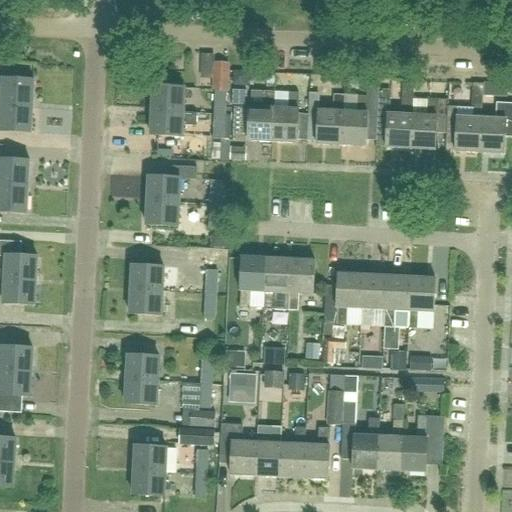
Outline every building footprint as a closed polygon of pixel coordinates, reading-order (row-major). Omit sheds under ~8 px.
[(212,92),(214,92),(227,93),(228,93),(229,65),(213,64),(212,92)] [(247,81),(248,73),(234,73),(233,86),(241,86),(247,81)] [(0,106),(33,108),(35,82),(2,80),(1,100),(0,100),(0,106)] [(457,118),(455,153),(480,154),(481,119),(483,86),(473,85),(471,119),(457,118)] [(484,85),(483,97),(495,97),(495,86),(484,85)] [(387,139),(386,150),(410,151),(412,116),(414,88),(403,87),(402,115),(388,114),(388,117),(387,139)] [(184,114),(184,113),(185,89),(153,88),(152,112),(184,114)] [(225,117),(227,93),(214,92),(213,116),(225,117)] [(248,143),(272,144),(274,109),(275,93),(265,92),(252,92),(251,108),(250,108),(249,109),(234,108),(233,134),(248,135),(248,143)] [(274,109),(272,144),(297,145),(297,141),(299,113),(299,110),(298,110),(299,94),(289,94),(288,109),(274,109)] [(317,143),(317,146),(341,147),(343,112),(344,96),(334,96),(333,112),(319,111),(318,113),(308,112),(306,142),(317,143)] [(343,112),(341,147),(366,149),(368,113),(367,113),(368,97),(358,97),(357,113),(343,112)] [(412,116),(410,151),(435,152),(437,117),(445,117),(445,100),(426,99),(426,110),(427,110),(426,116),(412,116)] [(481,119),(480,154),(504,156),(505,136),(511,136),(511,104),(496,104),(495,120),(481,119)] [(0,133),(32,134),(33,108),(0,106),(0,113),(1,113),(0,123),(0,133)] [(184,114),(152,112),(151,136),(158,137),(157,156),(182,157),(183,127),(197,127),(197,114),(184,113),(184,114)] [(307,113),(299,113),(297,141),(306,142),(307,113)] [(368,113),(366,142),(376,142),(377,114),(368,113)] [(224,141),(225,117),(213,116),(212,140),(224,141)] [(377,138),(387,139),(388,117),(378,117),(377,138)] [(231,149),(230,161),(242,162),(243,150),(231,149)] [(0,186),(29,188),(30,162),(0,160),(0,186)] [(148,202),(180,204),(181,180),(197,180),(198,168),(174,167),(173,179),(149,177),(148,202)] [(209,205),(221,206),(222,183),(210,182),(209,205)] [(0,213),(28,215),(29,188),(0,186),(0,213)] [(178,228),(180,204),(148,202),(146,226),(178,228)] [(219,231),(221,206),(209,205),(208,230),(219,231)] [(5,280),(37,282),(38,257),(21,257),(22,243),(0,241),(0,256),(6,257),(5,280)] [(265,294),(267,259),(242,257),(240,292),(241,293),(240,308),(250,309),(251,293),(265,294)] [(288,311),(291,260),(267,259),(265,294),(264,310),(288,311)] [(291,260),(288,311),(298,311),(299,295),(313,296),(315,261),(291,260)] [(131,291),(163,292),(164,268),(132,266),(131,291)] [(205,295),(216,296),(217,272),(206,271),(205,295)] [(362,311),(363,275),(338,274),(338,287),(326,287),(324,325),(347,326),(348,310),(362,311)] [(386,312),(387,277),(363,275),(362,311),(361,326),(371,327),(372,311),(386,312)] [(409,329),(411,278),(387,277),(386,312),(385,328),(409,329)] [(411,278),(409,329),(419,329),(419,313),(434,314),(436,279),(411,278)] [(5,280),(0,279),(0,292),(4,293),(4,305),(36,306),(37,282),(5,280)] [(162,316),(163,292),(131,291),(130,315),(162,316)] [(215,320),(216,296),(205,295),(203,319),(215,320)] [(346,351),(347,340),(324,340),(323,367),(335,367),(335,351),(346,351)] [(307,345),(306,360),(319,361),(320,345),(307,345)] [(0,372),(32,373),(33,349),(1,347),(0,372)] [(265,351),(264,365),(285,366),(286,353),(265,351)] [(127,380),(159,382),(160,358),(128,356),(127,380)] [(228,368),(239,368),(244,368),(245,364),(245,358),(229,357),(228,368)] [(382,358),(363,357),(362,369),(382,370),(382,358)] [(391,357),(390,371),(406,371),(406,358),(391,357)] [(412,358),(411,372),(432,373),(433,359),(412,358)] [(200,382),(212,382),(220,382),(222,362),(202,361),(200,382)] [(32,373),(0,372),(0,371),(0,412),(17,413),(18,397),(31,398),(32,373)] [(283,391),(284,374),(265,373),(264,390),(283,391)] [(304,388),(305,376),(289,375),(288,387),(304,388)] [(230,376),(229,389),(255,390),(256,378),(230,376)] [(342,426),(345,377),(329,377),(326,426),(342,426)] [(358,378),(345,377),(344,396),(357,397),(358,378)] [(158,406),(159,382),(127,380),(126,405),(158,406)] [(416,380),(405,380),(405,392),(416,393),(416,380)] [(211,410),(212,382),(200,382),(199,409),(211,410)] [(214,429),(215,414),(191,412),(190,428),(214,429)] [(403,438),(401,473),(426,474),(428,441),(443,442),(444,432),(445,418),(427,417),(427,423),(418,422),(417,438),(403,438)] [(377,472),(379,436),(380,420),(370,420),(369,436),(356,435),(356,424),(343,424),(341,460),(353,460),(353,470),(377,472)] [(394,421),(393,437),(379,436),(377,472),(401,473),(403,438),(404,422),(394,421)] [(256,477),(257,442),(242,442),(243,425),(221,424),(219,464),(232,464),(231,476),(256,477)] [(280,479),(281,443),(282,427),(272,427),(271,443),(257,442),(256,477),(280,479)] [(304,480),(305,445),(306,429),(296,428),(295,444),(281,443),(280,479),(304,480)] [(305,445),(304,480),(328,481),(330,446),(329,446),(330,430),(320,429),(319,445),(305,445)] [(214,447),(215,432),(180,430),(180,445),(214,447)] [(0,463),(15,464),(17,440),(0,438),(0,463)] [(134,471),(166,473),(168,448),(136,446),(134,471)] [(196,476),(207,476),(208,452),(197,452),(196,476)] [(0,487),(14,488),(15,464),(0,463),(0,487)] [(165,497),(166,473),(134,471),(133,495),(148,496),(165,497)] [(206,500),(207,476),(196,476),(194,500),(206,500)]
